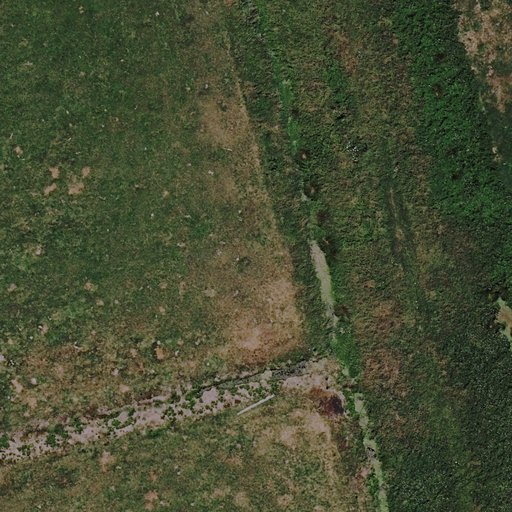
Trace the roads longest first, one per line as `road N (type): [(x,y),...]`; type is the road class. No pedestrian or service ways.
road 1 (track): [(448,511),(318,0)]
road 2 (track): [(378,238),(511,205)]
